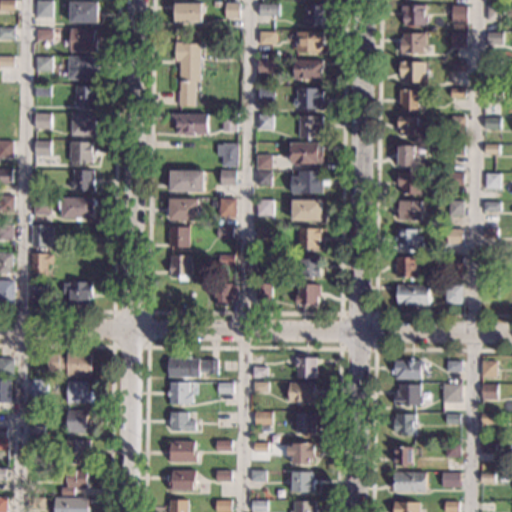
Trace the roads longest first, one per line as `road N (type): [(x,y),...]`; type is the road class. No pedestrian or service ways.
road 1 (residential): [(126,511),(135,0)]
road 2 (residential): [(357,511),(364,0)]
road 3 (residential): [(511,335),(0,332)]
